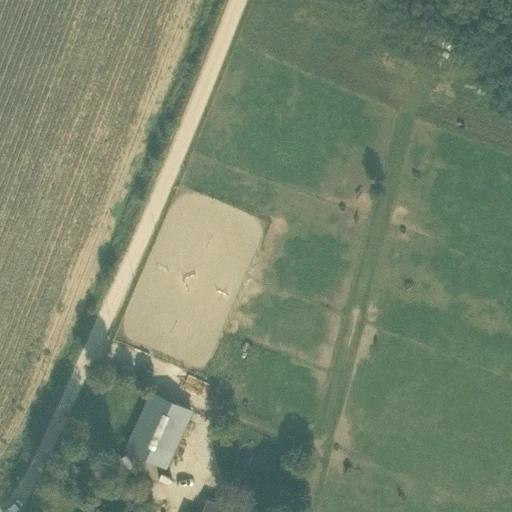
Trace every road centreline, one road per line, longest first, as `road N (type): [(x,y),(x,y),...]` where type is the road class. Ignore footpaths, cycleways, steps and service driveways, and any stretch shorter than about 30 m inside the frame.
road 1 (track): [(238,0),(106,315)]
road 2 (unclassified): [(106,315),(11,511)]
